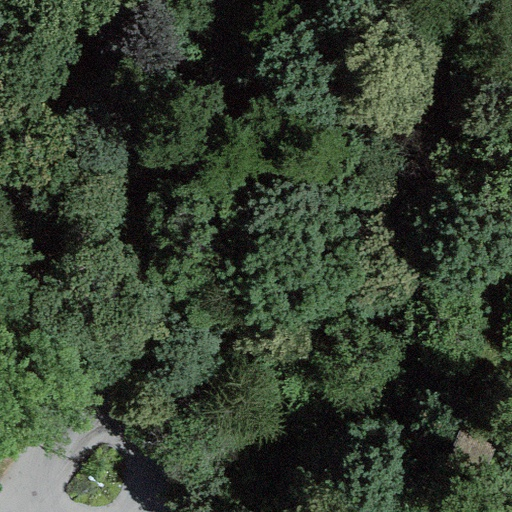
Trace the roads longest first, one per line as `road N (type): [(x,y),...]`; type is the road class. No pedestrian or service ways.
road 1 (residential): [(0,180),(114,363)]
road 2 (residential): [(0,509),(114,363)]
road 3 (residential): [(114,363),(131,406),(147,511)]
